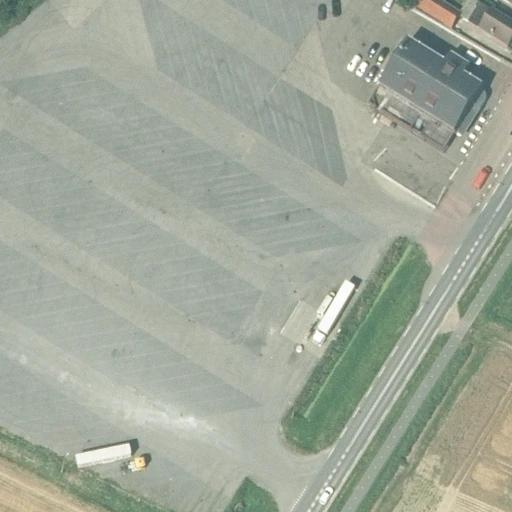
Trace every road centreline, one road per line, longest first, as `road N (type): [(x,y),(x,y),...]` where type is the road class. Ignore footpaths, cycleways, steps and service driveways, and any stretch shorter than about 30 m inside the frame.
road 1 (primary): [(311,511),(452,286)]
road 2 (residential): [(511,116),(433,244),(452,286)]
